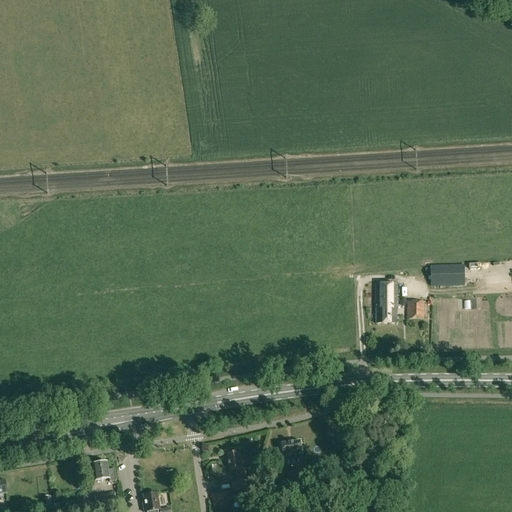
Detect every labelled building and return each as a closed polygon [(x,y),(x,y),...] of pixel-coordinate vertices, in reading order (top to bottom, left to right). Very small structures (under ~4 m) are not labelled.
[(464,286),(463,266),(430,266),(431,287),(464,286)] [(481,268),(474,270),(477,279),(485,277),(481,268)] [(396,306),(397,306),(397,285),(375,285),(375,309),(376,309),(376,324),(396,324),(396,306)] [(424,302),(407,302),(407,319),(424,320),(424,302)] [(287,461),(301,459),(299,441),(281,443),(283,453),(286,453),(287,461)] [(244,490),(244,488),(247,490),(251,481),(247,480),(245,468),(252,467),(251,461),(241,462),(240,462),(238,452),(226,454),(229,471),(234,471),(236,482),(233,483),(235,492),(244,490)] [(109,479),(109,482),(116,481),(114,469),(108,470),(107,462),(93,465),(95,481),(109,479)] [(114,492),(94,495),(97,509),(117,506),(114,492)] [(228,493),(212,496),(215,511),(230,509),(228,493)] [(158,511),(158,510),(159,510),(156,494),(144,496),(145,502),(142,503),(143,511),(158,511)]
